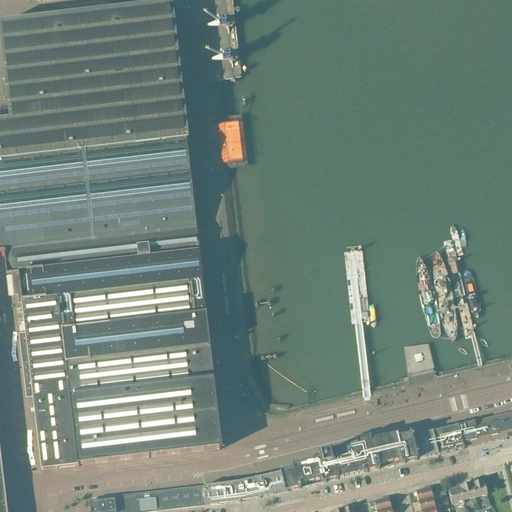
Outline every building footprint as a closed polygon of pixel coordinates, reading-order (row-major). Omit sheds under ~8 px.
[(0,252),(4,252),(7,275),(12,275),(14,295),(18,295),(19,304),(22,303),(26,334),(19,334),(27,397),(33,396),(42,471),(50,470),(201,452),(221,450),(220,438),(209,347),(212,347),(211,337),(208,337),(203,296),(197,247),(192,204),(185,142),(188,142),(173,6),(0,25),(0,43),(7,107),(0,107),(0,252)] [(89,511),(165,511),(206,508),(205,507),(208,507),(208,506),(238,503),(240,503),(242,502),(252,500),(255,500),(258,499),(258,500),(260,499),(284,493),(285,493),(288,493),(288,492),(289,492),(289,491),(296,490),(297,490),(300,490),(300,489),(323,484),(326,483),(325,483),(327,483),(327,482),(334,481),(335,481),(338,480),(364,474),(367,473),(368,473),(368,472),(375,470),(375,471),(376,471),(379,470),(402,464),(402,465),(404,464),(405,463),(412,461),(412,462),(414,461),(414,462),(416,461),(417,460),(435,456),(437,456),(463,450),(464,449),(463,449),(504,439),(506,439),(511,438),(511,437),(511,413),(459,426),(458,425),(413,436),(413,435),(399,438),(397,434),(370,441),(370,438),(362,440),(355,442),(356,445),(330,452),(318,456),(319,460),(292,466),(293,470),(253,480),(252,480),(249,481),(246,481),(238,483),(100,499),(100,501),(89,503),(89,511)] [(487,496),(483,481),(471,484),(474,499),(475,499),(487,496)] [(474,499),(471,484),(459,487),(459,489),(462,501),(463,501),(469,500),(470,505),(472,505),(473,511),(474,511),(478,511),(475,499),(474,499)] [(435,487),(415,492),(418,502),(433,499),(437,498),(435,487)] [(459,489),(448,492),(451,506),(464,503),(463,501),(462,501),(459,489)] [(443,506),(448,505),(444,492),(440,493),(441,497),(437,498),(438,503),(434,504),(433,499),(418,502),(420,511),(440,507),(443,506)] [(388,499),(368,504),(369,508),(375,507),(375,511),(376,511),(390,508),(388,499)]
